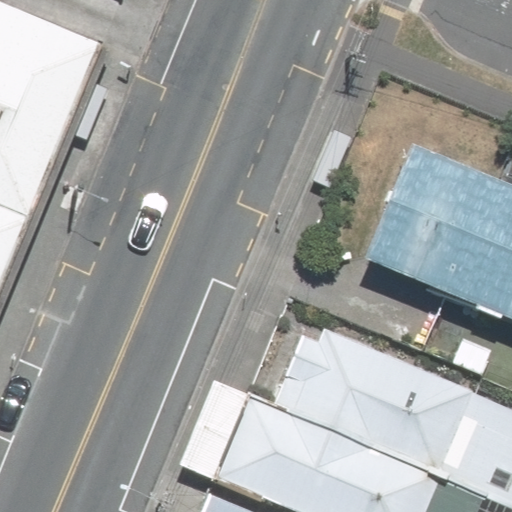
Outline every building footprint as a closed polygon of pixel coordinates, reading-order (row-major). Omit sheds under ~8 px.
[(0,309),(108,45),(0,1),(0,309)] [(331,193),(352,142),(334,135),(313,185),(331,193)] [(511,196),(414,156),(366,271),(479,317),(478,319),(504,330),(505,328),(511,330),(511,196)] [(303,345),(276,413),(511,511),(511,416),(327,338),(321,352),(303,345)] [(215,388),(180,473),(216,487),(214,490),(265,510),(266,507),(278,511),(511,511),(276,413),(215,388)] [(234,511),(209,501),(204,511),(234,511)]
